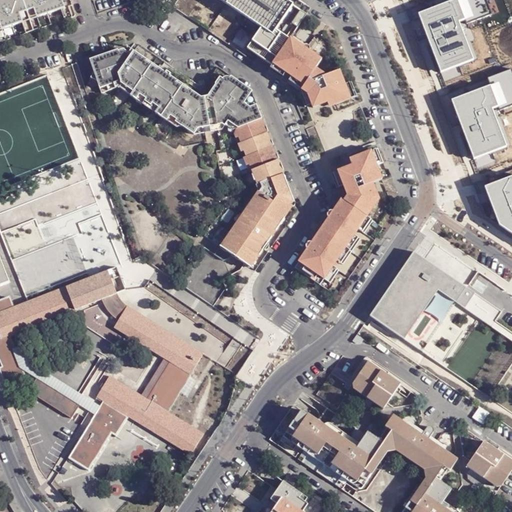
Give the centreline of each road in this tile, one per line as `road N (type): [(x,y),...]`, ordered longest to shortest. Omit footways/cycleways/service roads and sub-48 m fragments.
road 1 (residential): [(0,65),(134,25),(173,50),(216,53),(256,82),(308,210),(264,279),(262,301),(319,346)]
road 2 (residential): [(425,206),(427,178),(353,0)]
road 3 (residential): [(187,511),(275,379),(319,346)]
road 4 (unclassified): [(511,445),(370,351),(328,341)]
road 5 (residential): [(328,341),(425,206)]
